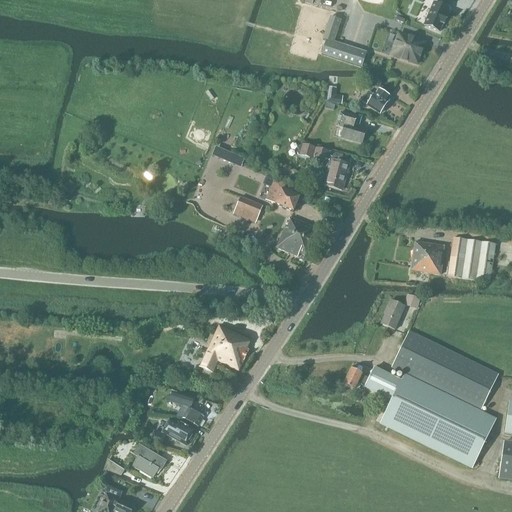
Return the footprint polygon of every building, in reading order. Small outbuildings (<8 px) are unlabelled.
[(434,4),(424,26),(428,28),(439,33),(443,25),(444,26),(446,19),(447,18),(446,18),(449,10),(443,8),(438,5),(434,4)] [(356,19),(336,14),(333,26),(328,45),(341,47),(346,25),(354,26),(356,19)] [(396,43),(393,54),(405,58),(417,61),(420,51),(423,41),(412,37),(400,33),(396,43)] [(363,55),(329,48),(326,62),(360,69),(363,55)] [(328,88),(326,103),(342,105),(343,97),(335,96),(336,89),(328,88)] [(374,96),(368,92),(361,102),(367,106),(380,115),(380,113),(382,113),(384,110),(384,108),(387,104),(386,103),(389,98),(378,91),(375,96),(374,95),(374,96)] [(361,145),(365,131),(353,127),(355,118),(340,114),(336,127),(344,129),(341,139),(361,145)] [(299,155),(327,163),(326,169),(324,169),(322,170),(322,172),(323,174),(324,175),(323,179),(321,179),(320,181),(319,182),(320,184),(321,185),(324,186),(323,186),(342,191),(349,166),(341,164),(343,157),(301,146),(299,155)] [(299,198),(271,186),(265,201),(293,213),(299,198)] [(233,216),(255,225),(262,206),(240,197),(233,216)] [(308,257),(318,231),(290,220),(287,228),(286,227),(277,249),(299,257),(300,254),(308,257)] [(453,239),(451,249),(447,277),(490,284),(496,246),(453,239)] [(410,272),(442,276),(446,248),(415,243),(410,272)] [(409,296),(405,306),(418,310),(421,299),(409,296)] [(394,331),(404,308),(389,302),(385,312),(386,312),(381,325),(394,331)] [(241,309),(242,319),(254,318),(253,308),(241,309)] [(239,372),(249,351),(247,350),(251,342),(219,326),(199,368),(212,374),(218,362),(239,372)] [(481,412),(498,376),(409,332),(391,368),(481,412)] [(402,382),(374,368),(368,379),(361,376),(362,375),(351,370),(343,386),(354,391),(359,381),(366,384),(364,388),(387,399),(384,404),(389,407),(381,424),(473,468),(495,422),(404,377),(402,382)] [(168,403),(177,406),(182,407),(185,398),(172,393),(168,403)] [(188,409),(182,419),(198,428),(204,418),(188,409)] [(163,432),(172,438),(172,439),(176,441),(186,446),(188,443),(190,442),(193,438),(192,435),(194,433),(194,432),(178,422),(177,425),(170,421),(163,432)] [(154,432),(150,443),(161,447),(165,437),(160,435),(160,434),(154,432)] [(511,442),(504,441),(499,478),(511,480),(511,442)] [(161,472),(165,463),(139,448),(134,456),(138,458),(132,467),(152,479),(158,470),(161,472)] [(105,470),(106,471),(120,476),(124,471),(108,461),(105,470)] [(131,511),(134,507),(119,500),(122,493),(107,486),(104,494),(106,495),(103,501),(102,501),(100,507),(98,511),(131,511)]
